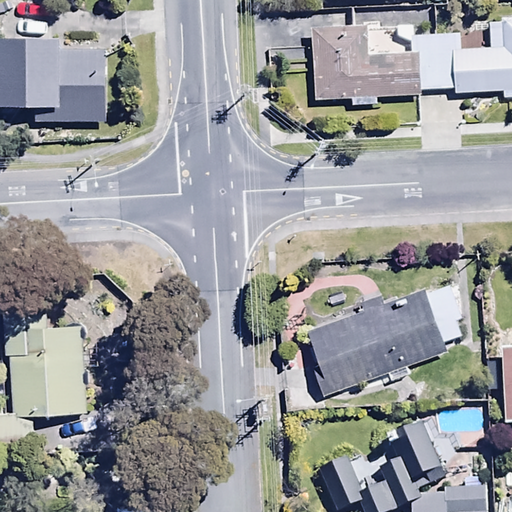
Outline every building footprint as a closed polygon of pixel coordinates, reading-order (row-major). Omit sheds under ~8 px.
[(415,42),(414,31),(313,35),(315,107),(353,106),(353,112),(380,111),(379,105),(423,103),(423,96),(458,95),(458,100),(506,98),(506,105),(511,105),(511,26),(492,27),(493,55),(460,56),(459,41),(415,42)] [(64,53),(1,52),(0,75),(0,116),(37,117),(37,127),(107,127),(108,59),(64,59),(64,53)] [(452,290),(309,336),(321,373),(314,375),(323,402),(450,362),(446,349),(463,343),(459,328),(464,327),(452,290)] [(86,333),(53,335),(52,310),(6,312),(9,364),(13,364),(15,419),(0,419),(0,460),(37,458),(36,427),(91,424),(86,333)] [(443,477),(423,432),(391,447),(400,468),(379,478),(385,491),(365,500),(350,467),(322,480),(336,511),(404,511),(421,504),(415,490),(443,477)] [(445,501),(426,502),(414,511),(488,511),(488,494),(445,495),(445,501)]
